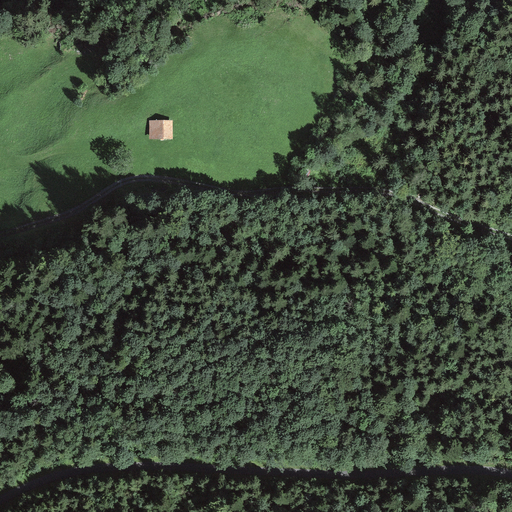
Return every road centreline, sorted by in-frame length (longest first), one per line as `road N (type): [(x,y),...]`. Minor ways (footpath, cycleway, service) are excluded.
road 1 (track): [(0,234),(74,211),(135,178),(249,192),(377,188),(511,238)]
road 2 (unclassified): [(511,463),(339,473),(104,465),(46,476),(0,500)]
